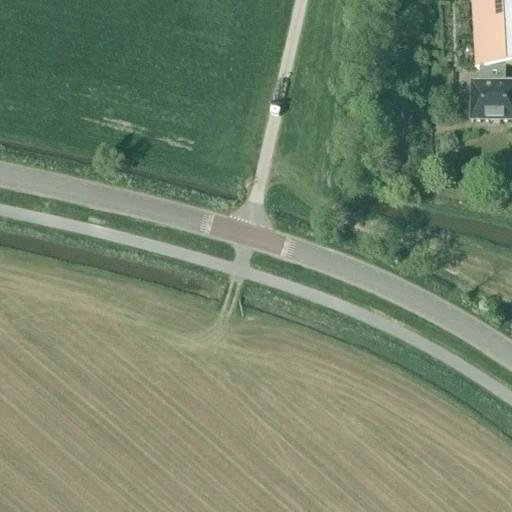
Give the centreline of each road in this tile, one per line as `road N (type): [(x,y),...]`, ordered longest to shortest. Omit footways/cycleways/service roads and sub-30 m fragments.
road 1 (tertiary): [(511,357),(351,270),(246,236)]
road 2 (tertiary): [(246,236),(0,175)]
road 3 (unclassified): [(246,236),(302,0)]
